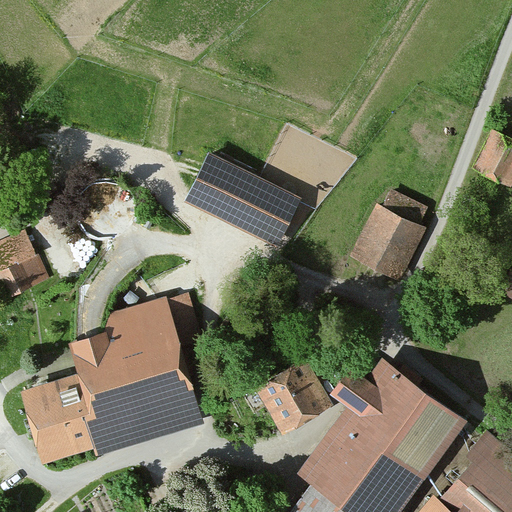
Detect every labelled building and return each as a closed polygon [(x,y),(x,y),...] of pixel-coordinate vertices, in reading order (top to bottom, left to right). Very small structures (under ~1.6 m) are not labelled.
[(511,180),(511,146),(488,136),(472,173),(508,189),(511,180)] [(292,200),(201,154),(197,161),(177,201),(268,247),(292,200)] [(67,220),(72,230),(82,239),(94,242),(107,240),(118,233),(125,222),(127,210),(125,199),(118,189),(107,182),(95,180),(84,183),(75,189),(68,198),(65,209),(67,220)] [(376,210),(370,207),(341,258),(388,284),(418,229),(413,226),(422,210),(387,190),(376,210)] [(0,289),(2,295),(41,280),(22,232),(0,240),(0,289)] [(511,264),(496,291),(511,300),(511,264)] [(55,344),(65,377),(7,393),(27,462),(79,446),(83,460),(197,426),(159,298),(95,317),(99,331),(55,344)] [(284,477),(300,488),(282,511),(387,511),(453,421),(367,360),(352,380),(335,367),(317,392),(335,406),(284,477)] [(246,389),(270,431),(316,405),(291,362),(246,389)] [(426,501),(421,497),(407,511),(507,511),(511,508),(511,467),(475,435),(451,462),(456,467),(426,501)]
